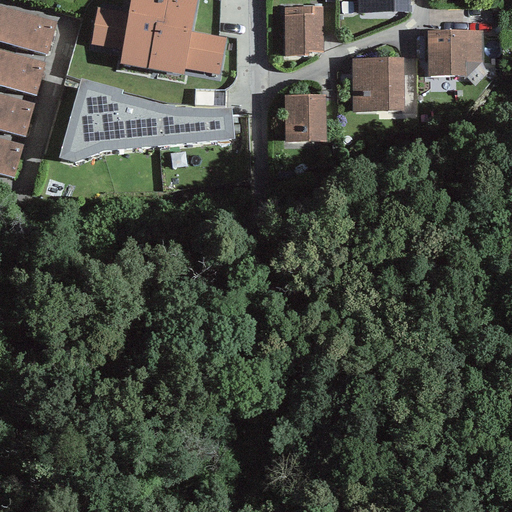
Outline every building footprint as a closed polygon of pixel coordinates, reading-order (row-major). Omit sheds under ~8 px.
[(97,11),(91,46),(122,52),(119,67),(183,78),(184,69),(219,76),(225,40),(191,34),(197,1),(191,0),(131,0),(128,16),(97,11)] [(408,0),(358,0),(359,16),(409,16),(408,0)] [(56,25),(0,10),(0,47),(47,60),(56,25)] [(322,10),(285,11),(285,61),(309,60),(309,55),(322,55),(322,10)] [(482,36),(428,38),(430,87),(460,86),(459,69),(484,68),(482,36)] [(45,65),(0,53),(0,91),(36,101),(45,65)] [(406,61),(350,65),(353,112),(384,110),(385,123),(410,122),(406,61)] [(123,95),(81,83),(58,164),(75,169),(103,157),(235,144),(231,112),(210,114),(178,113),(156,108),(122,99),(123,95)] [(34,105),(0,96),(0,134),(25,141),(34,105)] [(324,99),(281,101),(283,153),(327,151),(324,99)] [(23,147),(0,141),(0,178),(14,183),(23,147)]
